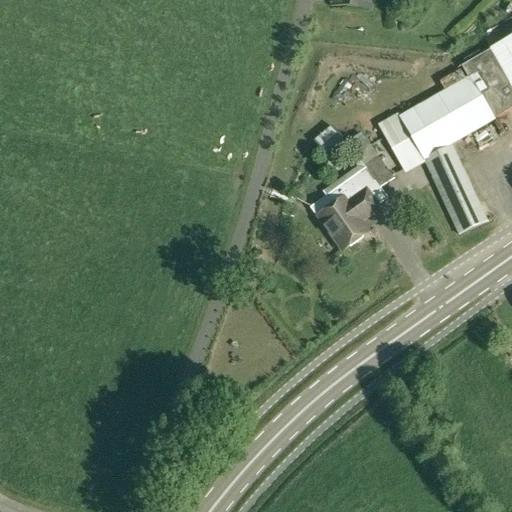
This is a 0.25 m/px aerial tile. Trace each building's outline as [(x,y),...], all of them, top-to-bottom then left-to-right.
[(371,10),(372,0),(332,0),(331,5),(371,10)] [(511,38),(463,66),(470,79),(401,118),(425,160),(458,236),(489,223),(454,143),(511,109),(511,38)] [(354,134),(364,158),(381,151),(370,127),(354,134)] [(342,194),(346,199),(335,206),(329,198),(313,209),(319,217),(344,251),(370,233),(362,221),(381,208),(380,206),(388,200),(372,187),(368,189),(362,180),(342,194)] [(424,202),(411,208),(421,228),(434,222),(424,202)]
